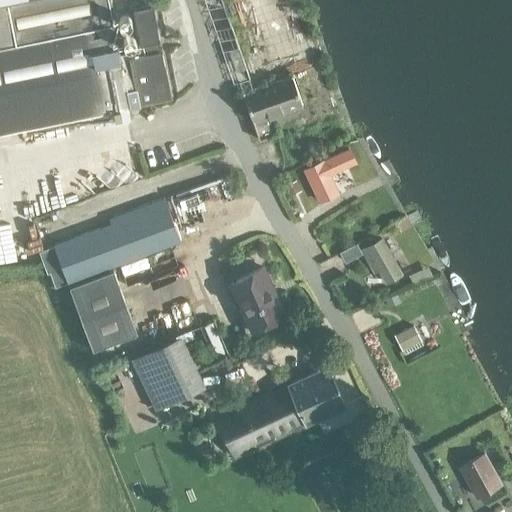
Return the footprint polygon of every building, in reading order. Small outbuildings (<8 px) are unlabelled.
[(113,22),(108,0),(19,0),(14,1),(20,37),(113,22)] [(250,78),(222,0),(203,0),(234,85),(250,78)] [(129,101),(138,99),(128,48),(119,49),(113,22),(20,37),(14,1),(0,3),(0,132),(131,107),(129,101)] [(138,99),(139,104),(172,98),(153,5),(133,9),(141,45),(128,48),(138,99)] [(303,107),(294,77),(254,90),(244,93),(259,141),(280,133),(275,116),(303,107)] [(351,148),(304,169),(316,197),(339,187),(335,177),(359,166),(351,148)] [(302,189),(297,179),(285,184),(291,195),(302,189)] [(180,242),(164,198),(124,213),(127,219),(53,245),(67,283),(180,242)] [(402,274),(382,238),(367,247),(369,251),(365,253),(376,273),(380,270),(387,283),(402,274)] [(353,245),(342,250),(346,257),(356,252),(353,245)] [(253,331),(285,316),(263,267),(230,281),(253,331)] [(137,334),(113,270),(69,287),(92,351),(137,334)] [(398,292),(386,297),(390,305),(401,300),(398,292)] [(396,335),(403,349),(421,339),(413,325),(396,335)] [(206,387),(180,332),(130,356),(154,410),(206,387)] [(346,406),(328,366),(288,384),(305,424),(346,406)] [(305,424),(288,384),(218,417),(236,457),(305,424)] [(503,482),(489,453),(465,464),(480,494),(480,493),(503,482)]
